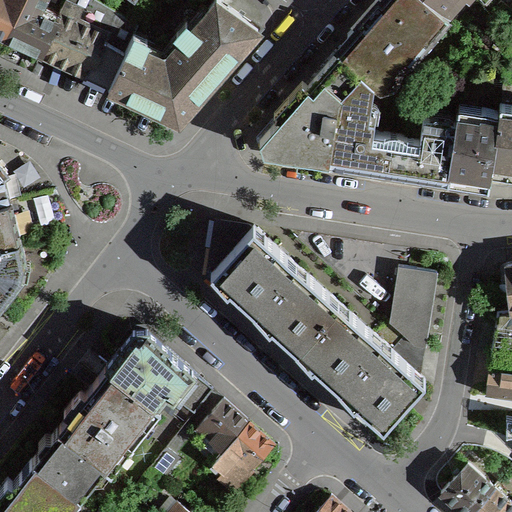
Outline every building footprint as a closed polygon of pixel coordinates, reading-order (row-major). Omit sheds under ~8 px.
[(0,0),(0,31),(5,34),(21,0),(0,0)] [(21,0),(5,34),(17,39),(19,40),(41,51),(58,16),(40,8),(44,0),(21,0)] [(109,83),(134,31),(138,22),(99,0),(65,0),(58,16),(41,51),(75,67),(109,83)] [(175,70),(173,76),(201,90),(258,26),(258,25),(229,5),(221,0),(213,0),(193,24),(186,18),(176,30),(177,31),(164,46),(157,61),(175,70)] [(449,15),(442,10),(430,0),(380,0),(348,37),(338,48),(360,68),(374,80),(380,85),(394,82),(402,61),(409,59),(449,15)] [(430,0),(442,10),(450,0),(430,0)] [(157,61),(164,46),(149,39),(147,38),(147,37),(134,31),(109,83),(178,116),(201,90),(173,76),(175,70),(157,61)] [(511,39),(510,42),(499,108),(490,169),(511,171),(511,39)] [(328,158),(338,94),(360,68),(338,48),(260,136),(265,149),(285,152),(328,158)] [(368,164),(448,177),(457,117),(423,112),(420,136),(373,128),(375,116),(368,115),(374,80),(360,68),(338,94),(328,158),(368,164)] [(458,110),(457,117),(448,177),(463,180),(488,184),(490,169),(499,108),(481,105),(481,111),(470,109),(469,112),(458,110)] [(0,200),(9,198),(4,173),(7,170),(0,161),(0,200)] [(0,241),(20,237),(14,213),(11,198),(9,198),(0,200),(0,241)] [(250,310),(252,312),(297,262),(273,240),(254,223),(253,224),(252,225),(250,223),(216,218),(208,271),(208,273),(223,286),(252,308),(250,310)] [(0,241),(0,303),(15,285),(23,275),(27,275),(30,262),(26,261),(20,237),(0,241)] [(511,260),(506,261),(510,299),(500,298),(486,390),(511,394),(511,260)] [(317,280),(297,262),(252,312),(273,327),(271,329),(279,335),(294,346),(292,348),(294,350),(339,300),(317,280)] [(377,334),(382,338),(337,388),(353,399),(352,402),(368,413),(370,410),(376,415),(376,416),(375,416),(384,423),(404,400),(425,377),(421,373),(437,269),(398,263),(389,320),(377,334)] [(359,317),(339,300),(294,350),(315,365),(313,367),(336,384),(334,386),(337,388),(382,338),(377,334),(359,317)] [(194,410),(213,386),(195,370),(146,326),(141,326),(140,326),(135,326),(111,356),(107,362),(156,401),(160,404),(172,413),(176,407),(160,396),(166,388),(176,396),(194,410)] [(160,404),(156,401),(107,362),(85,390),(80,386),(72,396),(64,407),(68,411),(58,424),(105,461),(111,466),(160,404)] [(221,449),(249,418),(230,401),(224,396),(196,427),(202,432),(202,433),(210,440),(211,439),(221,449)] [(258,459),(274,441),(249,418),(221,449),(213,460),(238,483),(255,465),(253,464),(258,459)] [(79,494),(105,461),(58,424),(51,433),(45,432),(42,436),(38,441),(40,447),(33,455),(79,494)] [(150,465),(164,476),(179,456),(166,445),(150,465)] [(0,511),(66,511),(80,495),(79,494),(33,455),(32,457),(32,456),(13,480),(7,475),(0,484),(0,511)] [(465,511),(468,511),(494,483),(468,460),(441,490),(450,498),(465,511)] [(164,476),(150,465),(143,474),(159,487),(166,477),(164,476)] [(511,511),(511,499),(494,483),(468,511),(511,511)] [(353,511),(331,492),(318,507),(313,511),(353,511)] [(165,511),(194,511),(177,498),(165,511)]
